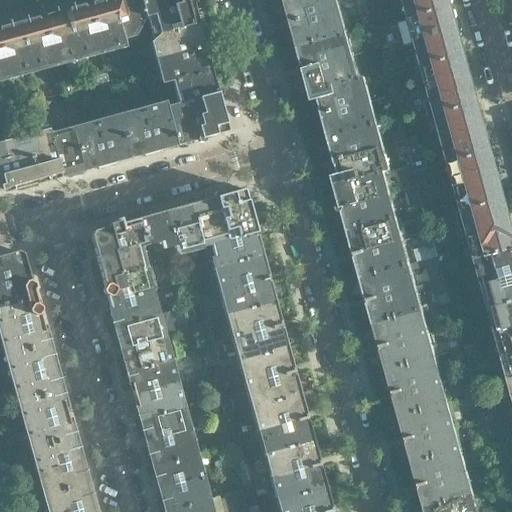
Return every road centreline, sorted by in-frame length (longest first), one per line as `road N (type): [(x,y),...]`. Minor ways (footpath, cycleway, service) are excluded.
road 1 (residential): [(273,154),(373,511)]
road 2 (residential): [(130,511),(51,214)]
road 3 (residential): [(273,154),(51,214)]
road 4 (residential): [(234,0),(273,154)]
